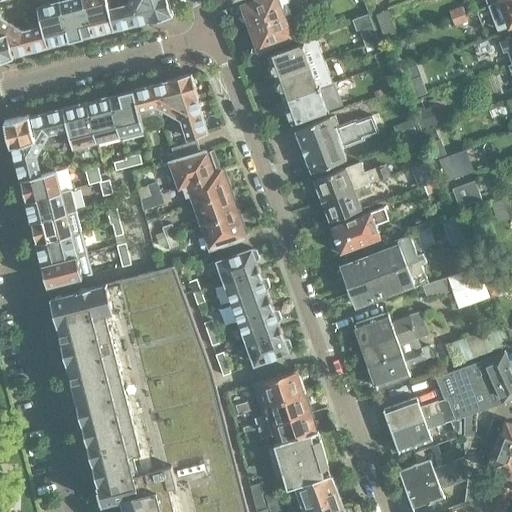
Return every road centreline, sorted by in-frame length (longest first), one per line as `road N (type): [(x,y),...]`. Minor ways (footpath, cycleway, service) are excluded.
road 1 (residential): [(211,36),(382,511)]
road 2 (residential): [(0,201),(77,511)]
road 3 (residential): [(0,91),(211,36)]
